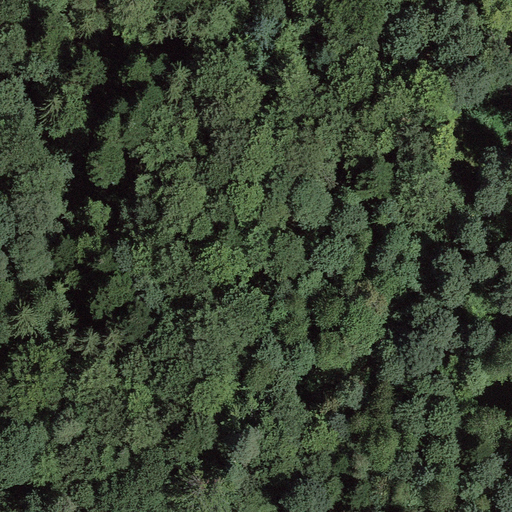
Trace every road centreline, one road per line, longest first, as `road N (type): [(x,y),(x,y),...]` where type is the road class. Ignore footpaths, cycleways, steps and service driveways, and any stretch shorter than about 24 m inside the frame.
road 1 (track): [(511,130),(392,310),(359,349),(308,383),(170,413),(92,398),(0,363)]
road 2 (track): [(156,0),(435,80),(511,93)]
